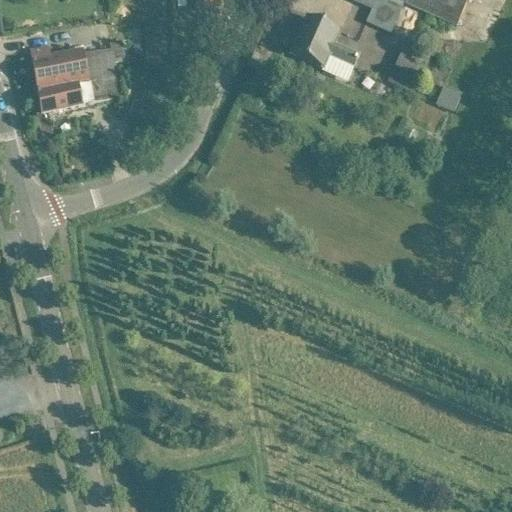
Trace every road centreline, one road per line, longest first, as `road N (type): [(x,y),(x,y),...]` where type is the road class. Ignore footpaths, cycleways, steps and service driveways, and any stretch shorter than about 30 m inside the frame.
road 1 (unclassified): [(27,220),(146,186),(193,146),(258,0)]
road 2 (tertiary): [(100,511),(27,220)]
